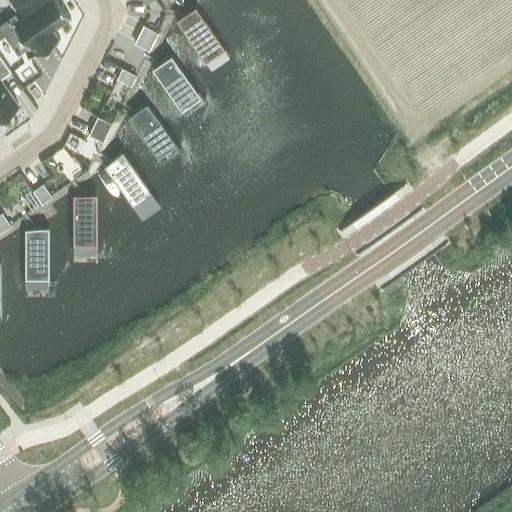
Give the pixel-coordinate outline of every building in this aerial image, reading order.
[(58,37),(52,29),(70,17),(58,0),(44,0),(19,18),(14,12),(0,21),(0,36),(5,33),(18,51),(28,44),(35,55),(60,37),(59,36),(58,37)] [(176,40),(219,102),(244,53),(206,0),(169,0),(177,11),(165,35),(176,40)] [(143,24),(134,42),(148,49),(157,31),(143,24)] [(144,78),(195,151),(219,102),(176,40),(165,35),(144,78)] [(0,116),(18,104),(0,79),(0,77),(11,70),(0,54),(0,116)] [(122,67),(116,78),(130,85),(136,74),(122,67)] [(119,127),(171,200),(195,151),(144,78),(119,127)] [(111,123),(97,116),(89,134),(103,141),(111,123)] [(108,194),(108,261),(158,226),(171,200),(119,127),(95,176),(108,194)] [(60,229),(60,295),(108,261),(108,194),(95,176),(47,210),(60,229)] [(33,189),(42,202),(51,196),(42,183),(33,189)] [(0,244),(12,262),(12,329),(60,295),(60,229),(47,210),(0,242),(0,244)] [(1,212),(0,212),(0,231),(10,224),(1,212)] [(0,337),(12,329),(12,262),(0,244),(0,337)]
